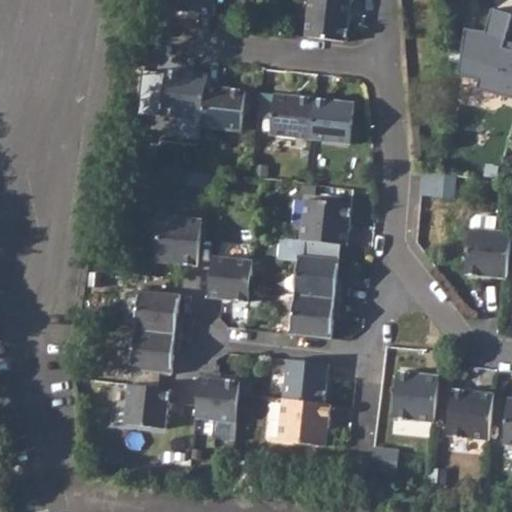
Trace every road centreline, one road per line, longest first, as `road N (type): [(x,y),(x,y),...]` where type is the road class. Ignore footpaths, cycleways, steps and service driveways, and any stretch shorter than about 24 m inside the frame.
road 1 (residential): [(181,41),(388,65)]
road 2 (residential): [(388,65),(397,146),(390,235),(401,270)]
road 3 (residential): [(204,338),(375,356)]
road 4 (residential): [(401,270),(464,342),(511,357)]
